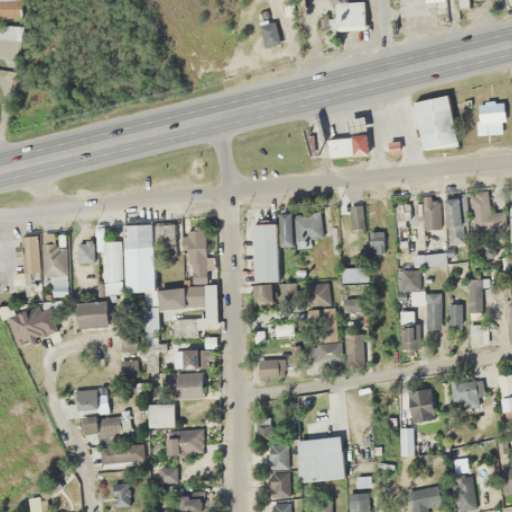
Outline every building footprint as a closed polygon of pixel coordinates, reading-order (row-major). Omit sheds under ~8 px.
[(0,0),(0,20),(24,21),(24,0),(0,0)] [(364,2),(336,2),(336,29),(364,29),(364,2)] [(263,46),(278,44),(275,22),(260,24),(263,46)] [(447,95),(413,102),(422,151),(457,144),(447,95)] [(502,103),(477,103),(477,133),(502,133),(502,103)] [(351,136),(328,136),(328,156),(351,156),(351,136)] [(397,254),(410,253),(410,243),(419,242),(418,196),(406,196),(406,203),(395,204),(397,254)] [(350,229),(362,229),(362,205),(350,205),(350,229)] [(321,239),(320,213),(280,214),(281,229),(292,229),(292,247),(311,247),(310,239),(321,239)] [(122,224),(122,240),(106,241),(105,226),(95,226),(96,252),(102,251),(103,294),(155,292),(153,223),(122,224)] [(277,224),(252,224),(253,282),(277,281),(277,224)] [(183,253),(190,253),(190,283),(206,283),(205,229),(182,229),(183,253)] [(380,232),(370,232),(370,247),(377,247),(377,239),(380,239),(380,232)] [(67,244),(39,244),(39,235),(22,235),(23,282),(52,282),(52,296),(67,296),(67,244)] [(78,262),(92,262),(92,243),(78,243),(78,262)] [(366,283),(366,268),(341,268),(341,283),(366,283)] [(422,304),(422,269),(397,269),(397,291),(410,291),(410,304),(422,304)] [(481,279),(468,279),(468,320),(481,320),(481,279)] [(253,285),(254,304),(271,304),(271,284),(253,285)] [(208,309),(208,286),(157,287),(158,310),(208,309)] [(426,293),(426,326),(438,326),(438,293),(426,293)] [(77,302),(77,327),(109,327),(109,302),(77,302)] [(460,304),(446,304),(446,326),(460,326),(460,304)] [(333,339),(333,310),(307,310),(307,327),(312,327),(312,339),(333,339)] [(205,328),(218,325),(215,316),(202,319),(205,328)] [(417,325),(400,325),(400,350),(417,350),(417,325)] [(255,329),(255,344),(289,344),(289,329),(255,329)] [(360,363),(360,334),(348,334),(348,363),(360,363)] [(309,344),(309,362),(339,362),(339,344),(309,344)] [(180,350),(180,368),(209,368),(209,350),(180,350)] [(259,359),(259,377),(284,377),(284,359),(259,359)] [(202,372),(174,372),(174,397),(202,397),(202,372)] [(495,376),(506,418),(511,416),(511,381),(510,373),(495,376)] [(474,381),(453,383),(456,411),(470,410),(472,430),(491,428),(489,408),(477,409),(474,381)] [(101,464),(144,459),(142,442),(132,443),(129,412),(98,416),(95,388),(76,390),(81,434),(98,432),(101,464)] [(431,390),(409,389),(408,420),(430,420),(431,390)] [(270,417),(254,417),(254,442),(270,442),(270,417)] [(412,455),(412,427),(399,427),(399,455),(412,455)] [(201,429),(166,430),(166,455),(187,455),(187,467),(201,467),(201,429)] [(343,478),(339,436),(295,441),(300,483),(343,478)] [(270,496),(287,496),(287,443),(270,443),(270,496)] [(176,467),(158,467),(158,484),(176,484),(176,467)] [(475,508),(470,474),(450,477),(455,511),(475,508)] [(128,483),(113,483),(113,507),(128,507),(128,483)] [(427,511),(427,508),(440,506),(436,486),(405,491),(409,511),(427,511)] [(179,511),(203,511),(204,491),(180,491),(179,511)] [(348,499),(348,511),(367,511),(367,499),(348,499)] [(289,511),(290,503),(271,503),(271,511),(289,511)]
